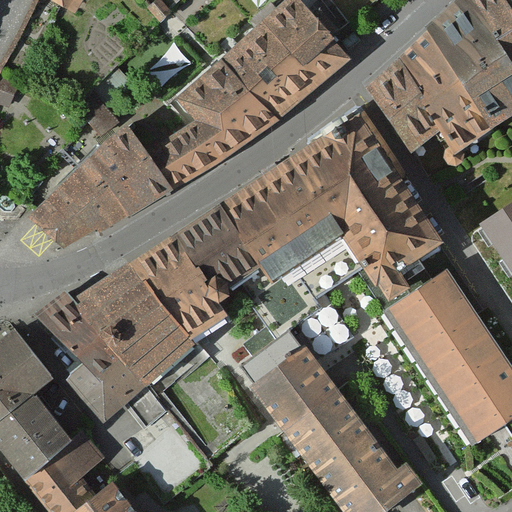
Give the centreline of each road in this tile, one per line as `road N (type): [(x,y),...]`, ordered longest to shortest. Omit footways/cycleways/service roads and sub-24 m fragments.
road 1 (residential): [(91,261),(249,163),(355,82)]
road 2 (residential): [(355,82),(511,315)]
